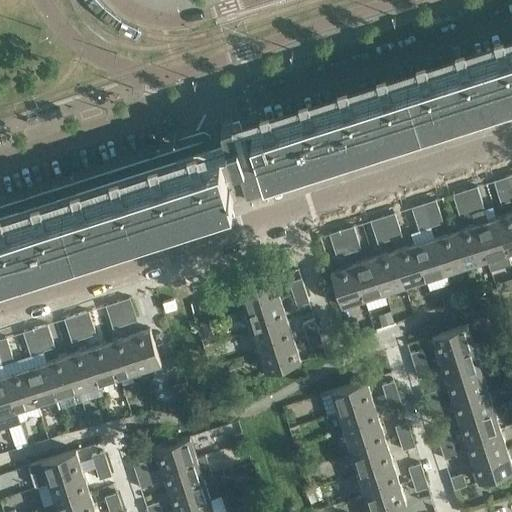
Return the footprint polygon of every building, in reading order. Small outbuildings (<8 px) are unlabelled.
[(511,95),(511,28),(233,118),(233,120),(241,146),(248,144),(241,124),(263,117),(266,129),(251,133),(254,142),(264,173),(265,175),(511,95)] [(61,113),(59,108),(27,118),(29,123),(61,113)] [(264,173),(254,142),(248,144),(241,146),(233,120),(222,124),(226,138),(229,146),(234,162),(246,199),(264,193),(258,175),(264,173)] [(205,166),(201,154),(222,148),(229,146),(226,138),(220,140),(0,210),(0,277),(230,204),(233,203),(229,190),(220,162),(205,166)] [(511,198),(511,193),(506,175),(494,179),(501,202),(511,198)] [(485,208),(477,185),(465,189),(472,212),(485,208)] [(472,212),(465,189),(453,193),(460,215),(472,212)] [(443,221),(436,198),(424,202),(431,225),(443,221)] [(431,225),(424,202),(412,206),(419,229),(431,225)] [(402,234),(395,211),(383,215),(390,238),(402,234)] [(511,249),(511,211),(497,216),(508,251),(511,249)] [(390,238),(383,215),(371,219),(378,242),(390,238)] [(508,251),(497,216),(476,223),(487,258),(508,251)] [(487,258),(476,223),(456,230),(467,264),(487,258)] [(361,247),(354,224),(342,228),(349,251),(361,247)] [(349,251),(342,228),(330,232),(337,255),(349,251)] [(467,264),(456,230),(435,236),(446,271),(467,264)] [(446,271),(435,236),(414,243),(426,278),(446,271)] [(426,278),(414,243),(394,249),(405,284),(426,278)] [(405,284),(394,249),(373,256),(384,291),(405,284)] [(384,291),(373,256),(353,263),(364,297),(384,291)] [(364,297),(353,263),(331,270),(342,304),(364,297)] [(281,297),(274,275),(239,286),(246,308),(281,297)] [(306,289),(302,277),(290,281),(294,293),(306,289)] [(310,301),(306,289),(294,293),(297,305),(310,301)] [(138,319),(130,296),(118,300),(125,323),(138,319)] [(288,317),(281,297),(246,308),(253,328),(288,317)] [(125,323),(118,300),(106,304),(113,327),(125,323)] [(96,332),(89,309),(77,313),(84,336),(96,332)] [(84,336),(77,313),(64,317),(72,340),(84,336)] [(294,338),(288,317),(253,328),(259,349),(294,338)] [(319,330),(315,318),(303,322),(307,334),(319,330)] [(55,345),(48,323),(36,326),(43,349),(55,345)] [(474,345),(467,323),(433,334),(439,356),(474,345)] [(43,349),(36,326),(24,330),(31,353),(43,349)] [(162,362),(151,327),(129,334),(140,369),(162,362)] [(323,342),(319,330),(307,334),(311,346),(323,342)] [(140,369),(129,334),(108,341),(120,376),(140,369)] [(14,359),(7,336),(0,337),(0,356),(2,363),(14,359)] [(301,359),(294,338),(259,349),(266,371),(301,359)] [(120,376),(108,341),(88,347),(99,382),(120,376)] [(481,365),(474,345),(439,356),(446,376),(481,365)] [(99,382),(88,347),(67,354),(79,389),(99,382)] [(427,360),(423,348),(411,352),(415,364),(427,360)] [(79,389),(67,354),(47,361),(58,396),(79,389)] [(431,372),(427,360),(415,364),(419,376),(431,372)] [(58,396),(47,361),(26,367),(37,402),(58,396)] [(488,386),(481,365),(446,376),(453,397),(488,386)] [(37,402),(26,367),(6,374),(17,409),(37,402)] [(0,414),(17,409),(6,374),(0,375),(0,414)] [(374,400),(367,378),(332,389),(339,411),(374,400)] [(398,392),(395,380),(382,384),(386,396),(398,392)] [(494,406),(488,386),(453,397),(459,418),(494,406)] [(440,401),(436,389),(424,393),(428,405),(440,401)] [(402,404),(398,392),(386,396),(390,408),(402,404)] [(380,420),(374,400),(339,411),(345,431),(380,420)] [(444,413),(440,401),(428,405),(432,417),(444,413)] [(501,427),(494,406),(459,418),(466,438),(501,427)] [(387,441),(380,420),(345,431),(352,452),(387,441)] [(412,433),(408,421),(396,425),(399,437),(412,433)] [(507,447),(501,427),(466,438),(473,459),(507,447)] [(453,442),(449,430),(437,434),(441,446),(453,442)] [(416,445),(412,433),(399,437),(403,449),(416,445)] [(197,456),(190,435),(155,446),(162,467),(197,456)] [(394,461),(387,441),(352,452),(359,473),(394,461)] [(457,454),(453,442),(441,446),(445,458),(457,454)] [(511,469),(511,462),(507,447),(473,459),(479,480),(511,469)] [(83,470),(76,448),(42,460),(49,481),(83,470)] [(108,462),(104,450),(92,454),(96,466),(108,462)] [(204,477),(197,456),(162,467),(169,488),(204,477)] [(150,471),(146,459),(134,463),(138,475),(150,471)] [(400,482),(394,461),(359,473),(365,493),(400,482)] [(112,474),(108,462),(96,466),(100,478),(112,474)] [(425,474),(421,462),(409,466),(413,478),(425,474)] [(90,491),(83,470),(49,481),(55,502),(90,491)] [(154,483),(150,471),(138,475),(142,487),(154,483)] [(467,484),(463,472),(451,476),(455,488),(467,484)] [(429,486),(425,474),(413,478),(417,490),(429,486)] [(210,497),(204,477),(169,488),(176,508),(210,497)] [(379,511),(407,503),(400,482),(365,493),(371,511),(379,511)] [(94,511),(97,511),(90,491),(55,502),(58,511),(94,511)] [(121,503),(117,491),(105,495),(109,507),(121,503)] [(215,511),(210,497),(176,508),(176,511),(215,511)] [(162,511),(159,500),(147,504),(149,511),(162,511)] [(124,511),(121,503),(109,507),(110,511),(124,511)]
